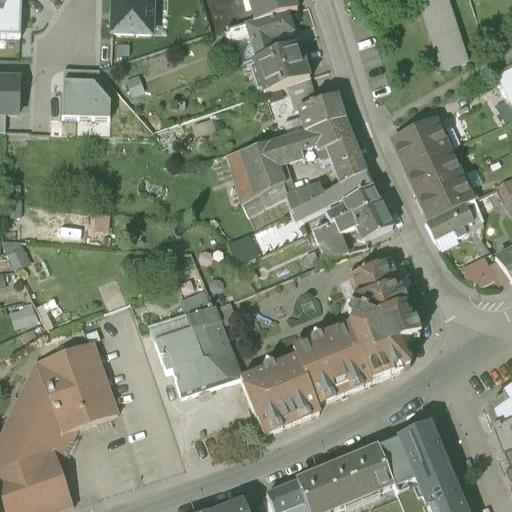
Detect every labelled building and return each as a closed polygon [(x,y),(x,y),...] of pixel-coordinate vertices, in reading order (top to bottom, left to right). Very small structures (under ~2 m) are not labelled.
[(152,1),(116,0),(113,0),(112,38),(150,39),(151,27),(153,27),(153,15),(151,15),(152,1)] [(251,0),(258,24),(273,20),(296,13),(291,0),(251,0)] [(444,0),(415,0),(440,75),(466,66),(444,0)] [(21,5),(0,4),(0,40),(21,41),(21,5)] [(258,24),(244,29),(255,63),(273,56),(269,44),(293,37),(286,17),(273,21),(273,20),(258,24)] [(244,29),(227,34),(232,45),(234,45),(242,68),(252,64),(255,63),(244,29)] [(227,34),(221,36),(225,44),(226,44),(228,49),(232,47),(232,45),(227,34)] [(255,63),(252,64),(263,97),(308,81),(296,47),(273,56),(255,63)] [(509,108),(511,106),(511,69),(495,77),(509,108)] [(99,76),(63,74),(62,86),(93,87),(94,88),(98,88),(99,76)] [(0,118),(17,119),(19,83),(0,82),(0,118)] [(93,87),(62,86),(61,123),(109,124),(110,107),(94,88),(93,87)] [(335,99),(297,111),(305,135),(344,123),(335,99)] [(305,135),(296,138),(301,154),(317,150),(321,161),(323,167),(330,164),(340,189),(365,176),(344,123),(305,135)] [(434,124),(391,145),(405,174),(448,153),(458,148),(450,129),(439,134),(434,124)] [(296,138),(270,146),(277,169),(302,161),(303,161),(301,154),(296,138)] [(270,146),(244,154),(258,201),(260,201),(284,188),(277,169),(270,146)] [(317,150),(301,154),(303,161),(302,161),(303,164),(314,161),(314,163),(321,161),(317,150)] [(448,153),(405,174),(416,199),(459,179),(448,153)] [(244,154),(227,159),(242,209),(258,201),(244,154)] [(340,189),(332,193),(339,204),(340,207),(343,205),(372,191),(365,176),(340,189)] [(459,179),(416,199),(428,225),(471,205),(459,179)] [(511,190),(510,186),(496,194),(504,210),(511,204),(511,190)] [(288,199),(286,200),(287,202),(291,215),(294,214),(323,199),(322,199),(325,197),(320,187),(288,199)] [(284,188),(260,201),(265,212),(287,202),(286,200),(288,199),(284,188)] [(372,191),(343,205),(350,219),(380,206),(372,191)] [(325,197),(322,199),(323,199),(327,210),(339,204),(332,193),(325,197)] [(323,199),(294,214),(298,223),(327,210),(323,199)] [(473,205),(463,210),(471,225),(468,227),(472,232),(482,226),(473,205)] [(380,206),(350,219),(356,231),(363,245),(392,231),(380,206)] [(463,210),(425,229),(433,244),(468,227),(471,225),(463,210)] [(334,213),(327,216),(332,227),(335,226),(343,222),(340,215),(334,213)] [(327,216),(316,221),(318,225),(322,231),(332,227),(327,216)] [(511,222),(511,254),(494,262),(511,286),(511,217),(510,218),(511,222)] [(343,222),(335,226),(339,237),(356,231),(350,219),(343,222)] [(322,231),(321,231),(313,235),(317,245),(339,237),(335,226),(332,227),(322,231)] [(246,238),(228,246),(237,268),(255,260),(246,238)] [(342,242),(324,249),(330,263),(348,256),(342,242)] [(294,361),(273,369),(273,367),(272,366),(270,366),(264,368),(263,369),(262,371),(263,373),(241,382),(242,383),(240,384),(262,439),(319,415),(316,408),(399,374),(407,364),(399,346),(418,339),(385,264),(345,281),(353,301),(346,320),(351,322),(347,331),(320,342),(319,340),(318,339),(317,339),(311,341),(310,342),(309,344),(310,346),(292,354),(294,361)] [(486,268),(478,272),(474,266),(461,272),(467,284),(474,280),(479,290),(493,283),(486,268)] [(33,307),(9,312),(13,331),(37,326),(33,307)] [(181,325),(152,336),(159,358),(184,348),(187,344),(181,325)] [(218,325),(192,335),(197,349),(160,362),(165,377),(172,375),(180,400),(241,381),(218,325)] [(35,366),(0,439),(0,511),(67,511),(72,510),(59,470),(77,433),(118,418),(92,346),(35,366)] [(511,397),(503,403),(506,409),(490,420),(496,434),(490,436),(511,489),(511,397)] [(430,428),(396,442),(397,444),(378,451),(393,488),(395,493),(415,484),(422,501),(455,487),(430,428)] [(377,451),(345,464),(360,499),(377,492),(378,494),(393,488),(378,451),(377,451)] [(345,464),(296,485),(307,511),(333,511),(344,508),(343,506),(360,499),(345,464)] [(307,511),(296,485),(266,497),(271,511),(286,511),(287,511),(286,511),(307,511)] [(465,511),(455,487),(422,501),(426,511),(465,511)]
